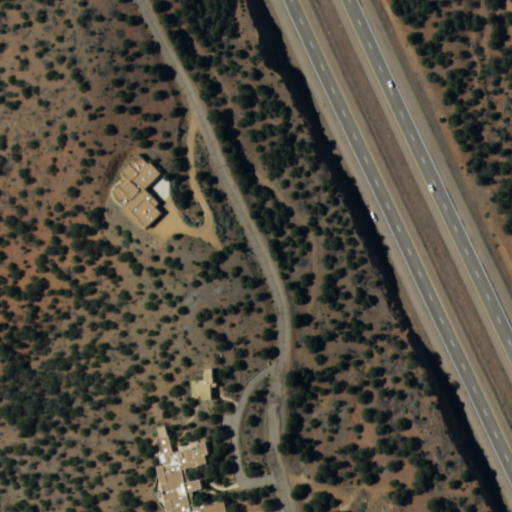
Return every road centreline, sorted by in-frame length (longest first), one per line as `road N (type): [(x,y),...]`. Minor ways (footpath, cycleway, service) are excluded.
road 1 (residential): [(137,0),(273,282),(286,472),(297,511)]
road 2 (motorway): [(289,0),(511,474)]
road 3 (motorway): [(511,355),(346,0)]
